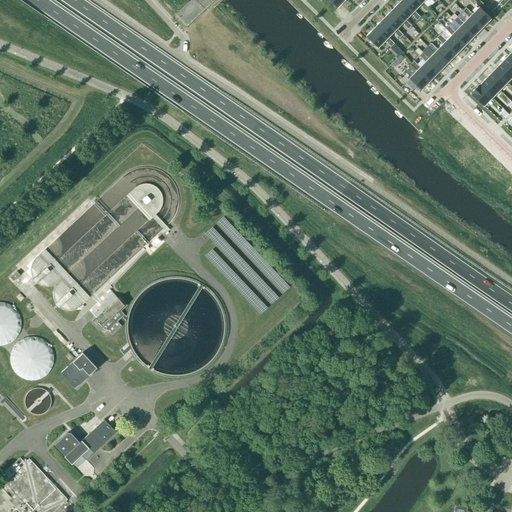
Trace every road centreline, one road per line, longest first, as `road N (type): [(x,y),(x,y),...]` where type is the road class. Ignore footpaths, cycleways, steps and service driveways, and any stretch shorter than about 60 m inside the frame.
road 1 (trunk): [(38,0),(511,327)]
road 2 (trunk): [(511,303),(73,0)]
